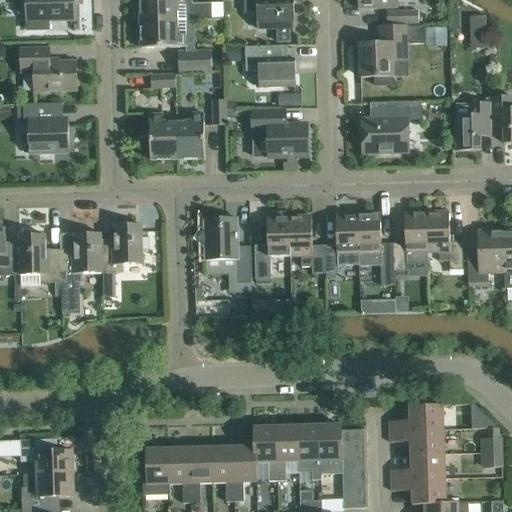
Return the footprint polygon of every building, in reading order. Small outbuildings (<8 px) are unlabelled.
[(27,0),(28,31),(50,30),(50,21),(75,20),(75,17),(79,17),(79,6),(75,6),(74,0),(27,0)] [(139,0),(141,23),(179,22),(178,7),(186,7),(185,0),(139,0)] [(259,30),(274,30),(294,29),(294,13),(294,2),(281,2),(281,0),(244,0),(244,14),(259,13),(259,30)] [(397,0),(358,0),(359,9),(398,8),(397,0)] [(418,12),(388,13),(388,26),(419,25),(418,12)] [(460,15),(450,16),(450,32),(460,31),(460,15)] [(486,17),(470,18),(471,34),(487,33),(486,17)] [(179,22),(141,23),(141,49),(187,48),(187,36),(179,37),(179,22)] [(427,47),(448,46),(448,26),(426,26),(427,47)] [(376,87),(392,86),(391,77),(394,76),(394,62),(401,62),(401,46),(408,45),(408,27),(379,28),(380,45),(360,45),(361,79),(376,78),(376,87)] [(260,88),(275,88),(295,87),(295,71),(296,71),(296,60),(283,60),(282,46),(246,48),(246,73),(260,72),(260,88)] [(35,93),(57,93),(77,92),(76,63),(50,63),(50,49),(21,50),(22,75),(35,75),(35,93)] [(241,62),(241,50),(226,50),(226,62),(241,62)] [(180,75),(212,73),(212,52),(179,54),(180,75)] [(152,89),(177,89),(176,77),(152,78),(152,89)] [(492,130),(493,130),(504,130),(504,144),(511,144),(511,98),(491,100),(491,106),(492,106),(492,130)] [(214,127),(226,127),(226,102),(214,102),(214,127)] [(422,120),(421,103),(371,105),(371,120),(362,120),(363,155),(409,154),(408,120),(422,120)] [(30,122),(30,135),(31,155),(69,154),(68,119),(63,119),(63,104),(25,106),(25,119),(25,123),(30,122)] [(492,106),(491,106),(469,106),(470,118),(456,119),(457,152),(481,151),(481,137),(493,136),(493,130),(492,130),(492,106)] [(308,126),(287,126),(286,111),(252,112),(253,133),(269,133),(269,159),(309,158),(308,126)] [(178,161),(177,123),(163,124),(163,115),(150,116),(151,161),(178,161)] [(177,123),(178,161),(205,160),(204,115),(191,115),(191,123),(177,123)] [(442,151),(435,158),(440,164),(447,157),(442,151)] [(440,263),(450,263),(450,272),(463,271),(463,243),(450,243),(449,213),(427,214),(428,254),(440,254),(440,263)] [(406,244),(394,245),(394,273),(408,273),(407,255),(428,254),(427,214),(405,214),(406,244)] [(394,273),(394,245),(382,245),(381,215),(358,216),(359,256),(381,255),(381,273),(394,273)] [(359,256),(358,216),(336,216),(337,246),(326,247),(326,275),(339,274),(339,267),(347,267),(347,256),(359,256)] [(326,275),(326,247),(313,247),(312,217),(290,218),(291,258),(302,257),(302,268),(312,268),(312,275),(326,275)] [(291,258),(290,218),(268,218),(268,248),(256,249),(257,276),(270,276),(270,258),(291,258)] [(252,291),(252,284),(251,248),(238,248),(237,219),(205,220),(205,232),(199,239),(206,245),(207,274),(228,274),(229,292),(252,291)] [(116,241),(102,242),(103,274),(124,274),(124,266),(143,265),(142,225),(116,226),(116,241)] [(21,278),(20,244),(6,244),(5,229),(0,229),(0,269),(1,270),(1,278),(21,278)] [(505,275),(504,232),(479,232),(480,261),(468,261),(469,288),(489,287),(489,276),(505,275)] [(103,274),(102,242),(102,235),(75,235),(76,250),(62,251),(63,284),(85,284),(84,275),(103,274)] [(20,237),(20,244),(21,278),(21,287),(41,286),(41,285),(63,284),(62,251),(46,251),(46,236),(20,237)] [(115,290),(115,279),(106,279),(107,290),(115,290)] [(482,304),(478,300),(472,300),(472,310),(482,310),(482,304)] [(266,314),(266,304),(255,304),(255,315),(266,314)] [(390,433),(444,432),(443,407),(410,408),(410,422),(390,423),(390,433)] [(480,410),(475,416),(483,425),(489,419),(480,410)] [(342,426),(320,427),(322,482),(332,481),(332,462),(344,462),(344,458),(343,445),(342,432),(342,426)] [(299,427),(277,428),(279,483),(288,482),(287,464),(300,463),(299,427)] [(322,482),(320,427),(299,427),(300,463),(313,463),(313,482),(322,482)] [(279,483),(277,428),(255,429),(255,448),(256,448),(257,464),(270,464),(270,483),(279,483)] [(366,431),(342,432),(343,445),(366,445),(366,431)] [(444,432),(390,433),(391,444),(411,443),(412,457),(445,456),(444,432)] [(502,440),(486,441),(486,455),(502,454),(502,440)] [(35,477),(74,476),(73,452),(49,453),(48,441),(20,442),(21,465),(35,465),(35,477)] [(366,445),(343,445),(344,458),(366,458),(366,445)] [(233,448),(212,449),(214,485),(227,484),(227,504),(236,504),(233,448)] [(256,448),(255,448),(233,448),(236,504),(245,503),(245,484),(257,483),(257,464),(256,448)] [(212,449),(190,450),(192,505),(202,504),(201,485),(214,485),(212,449)] [(170,485),(169,450),(147,451),(148,486),(143,486),(143,498),(147,498),(148,506),(158,505),(158,497),(171,497),(170,485)] [(190,450),(169,450),(170,485),(184,485),(184,505),(192,505),(190,450)] [(502,454),(486,455),(487,469),(502,469),(503,469),(502,454)] [(445,456),(412,457),(412,471),(392,472),(392,482),(446,480),(445,456)] [(366,458),(344,458),(344,462),(344,471),(367,470),(366,458)] [(367,483),(367,470),(344,471),(344,484),(367,483)] [(74,476),(35,477),(36,490),(23,491),(23,511),(36,511),(51,511),(50,498),(74,497),(74,476)] [(446,480),(392,482),(392,493),(413,492),(413,506),(425,506),(425,505),(446,505),(446,504),(446,480)] [(367,483),(344,484),(345,497),(368,496),(367,483)] [(368,496),(345,497),(345,510),(368,509),(368,496)]
